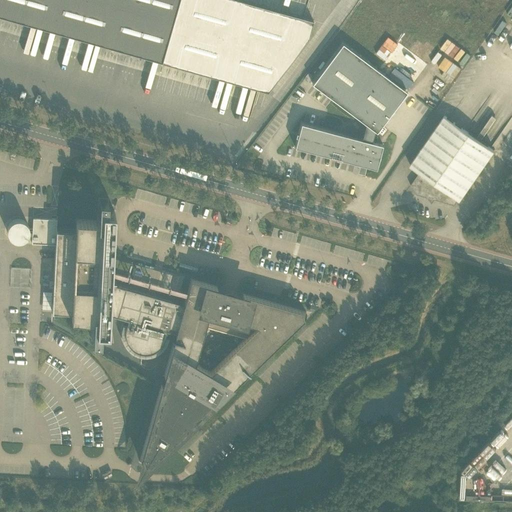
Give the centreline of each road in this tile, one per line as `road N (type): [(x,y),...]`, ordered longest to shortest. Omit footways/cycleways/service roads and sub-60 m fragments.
road 1 (tertiary): [(511,266),(0,122)]
road 2 (unknown): [(376,185),(290,156),(288,144),(318,107)]
road 3 (unknown): [(376,185),(404,115),(446,58)]
